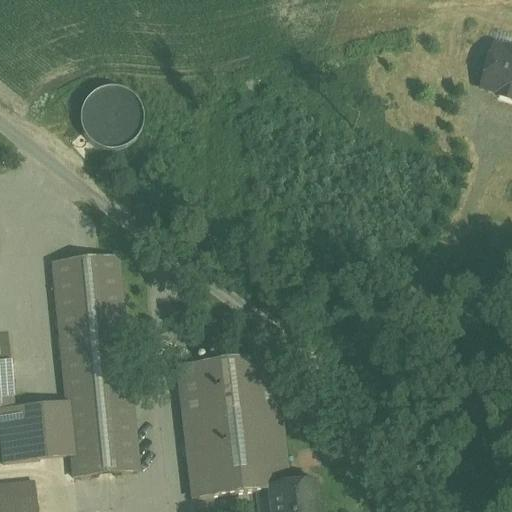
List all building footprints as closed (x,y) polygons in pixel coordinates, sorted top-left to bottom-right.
[(511,53),(494,48),(482,89),(511,98),(511,53)] [(103,154),(151,140),(135,87),(87,101),(103,154)] [(118,261),(54,267),(67,406),(73,461),(75,482),(139,475),(118,261)] [(7,339),(0,339),(0,408),(14,408),(7,339)] [(274,360),(174,371),(189,506),(267,497),(266,490),(289,488),(274,360)] [(67,406),(0,413),(0,462),(1,468),(73,461),(67,406)] [(289,488),(266,490),(267,497),(268,511),(320,511),(318,485),(289,488)] [(38,511),(36,486),(0,489),(0,511),(38,511)]
